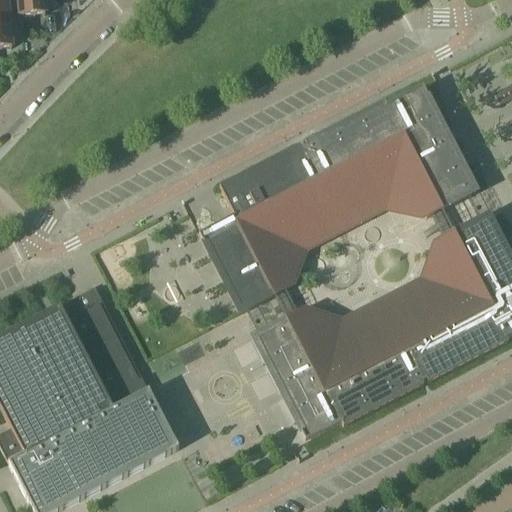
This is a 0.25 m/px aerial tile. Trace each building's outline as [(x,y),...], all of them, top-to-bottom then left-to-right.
[(0,0),(0,52),(0,53),(10,52),(9,43),(23,42),(21,21),(18,0),(0,0)] [(18,0),(21,21),(34,19),(44,18),(43,10),(56,8),(55,0),(18,0)] [(416,94),(385,110),(383,107),(304,148),(305,151),(300,153),(298,151),(219,192),(234,220),(197,239),(238,318),(288,292),(275,268),(318,246),(318,247),(319,246),(319,245),(343,233),(344,233),(345,233),(344,232),(377,215),(378,216),(379,215),(413,197),(425,222),(464,201),(470,199),(416,94)] [(511,338),(511,281),(481,222),(437,245),(450,270),(416,287),(416,286),(414,287),(415,288),(382,305),(381,304),(380,305),(381,305),(348,322),(347,322),(346,322),(346,323),(313,340),(300,316),(250,341),(304,446),(340,427),(342,430),(421,389),(420,387),(425,384),(427,387),(508,345),(506,342),(511,338)] [(0,415),(5,425),(10,434),(0,438),(0,454),(7,467),(7,469),(29,511),(63,511),(177,453),(148,396),(140,382),(137,383),(98,309),(101,307),(94,293),(74,303),(53,314),(45,318),(0,341),(0,415)]
